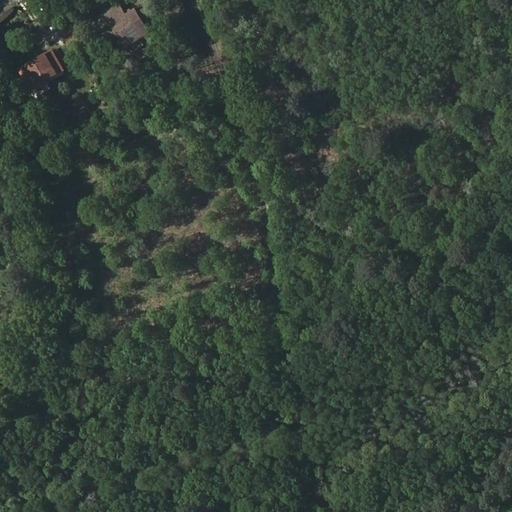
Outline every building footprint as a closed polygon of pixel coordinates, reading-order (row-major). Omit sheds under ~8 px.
[(110,19),(124,10),(120,5),(107,13),(110,19)] [(145,29),(134,12),(127,16),(124,10),(110,19),(125,42),(145,29)] [(127,46),(150,31),(137,10),(134,12),(145,29),(125,42),(127,46)] [(85,38),(81,24),(65,28),(69,43),(85,38)] [(87,43),(85,38),(69,43),(70,48),(87,43)] [(32,88),(63,70),(52,51),(35,61),(37,63),(22,72),(32,88)] [(22,72),(37,63),(35,61),(21,69),(22,72)]
